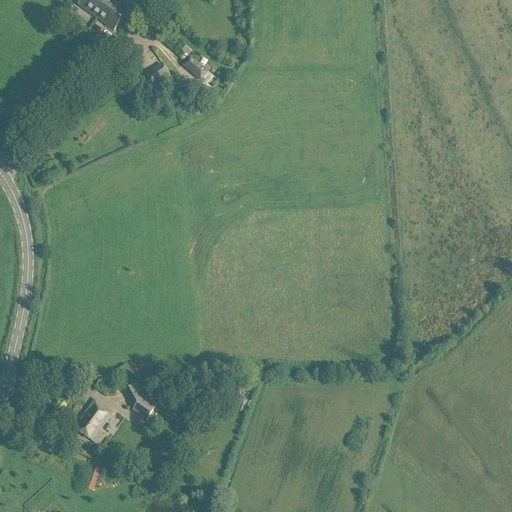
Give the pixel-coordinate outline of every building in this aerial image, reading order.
[(81,0),(77,5),(96,19),(110,0),(109,0),(81,0)] [(128,13),(110,0),(96,19),(114,32),(128,13)] [(187,45),(182,49),(188,55),(193,51),(187,45)] [(184,66),(201,80),(208,71),(192,57),(184,66)] [(151,72),(145,76),(153,88),(169,78),(162,67),(152,73),(151,72)] [(145,396),(134,412),(148,421),(158,405),(145,396)] [(113,414),(106,409),(98,402),(90,412),(88,412),(90,414),(86,419),(84,417),(76,429),(92,441),(113,414)] [(110,504),(118,511),(125,511),(131,507),(117,495),(110,504)]
